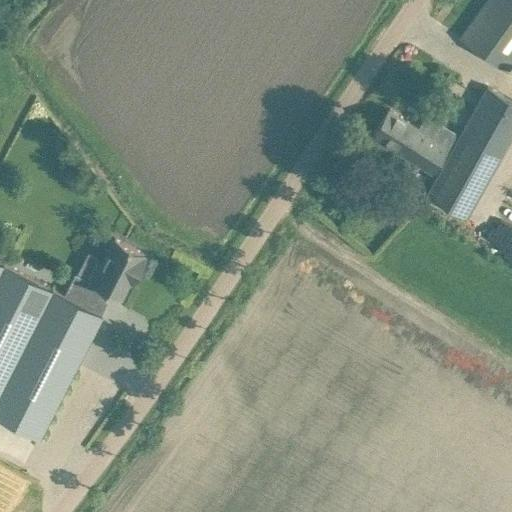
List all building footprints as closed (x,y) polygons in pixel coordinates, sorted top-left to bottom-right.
[(511,0),(486,0),(460,36),(476,48),(507,70),(511,63),(511,0)] [(437,174),(426,193),(467,215),(502,153),(511,135),(511,98),(487,85),(452,147),(389,107),(373,133),(437,174)] [(75,271),(64,292),(102,312),(112,291),(122,296),(130,280),(133,282),(146,255),(143,254),(144,252),(113,236),(91,279),(75,271)] [(0,259),(0,414),(39,435),(102,312),(64,292),(0,259)] [(0,456),(30,471),(46,438),(0,415),(0,456)]
